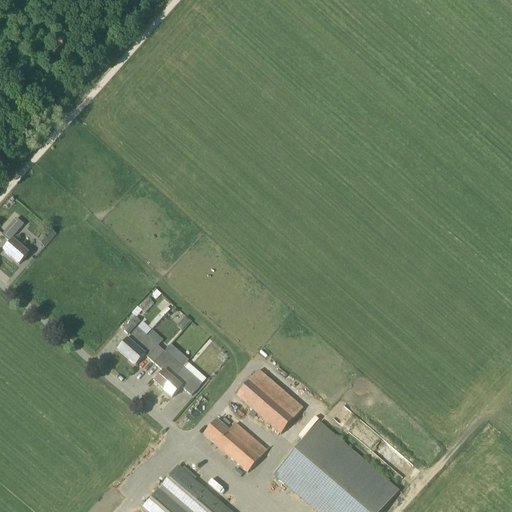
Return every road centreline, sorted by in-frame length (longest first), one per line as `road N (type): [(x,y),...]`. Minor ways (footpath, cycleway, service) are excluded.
road 1 (unclassified): [(268,511),(0,282)]
road 2 (track): [(177,0),(0,198)]
road 3 (track): [(511,394),(404,511)]
